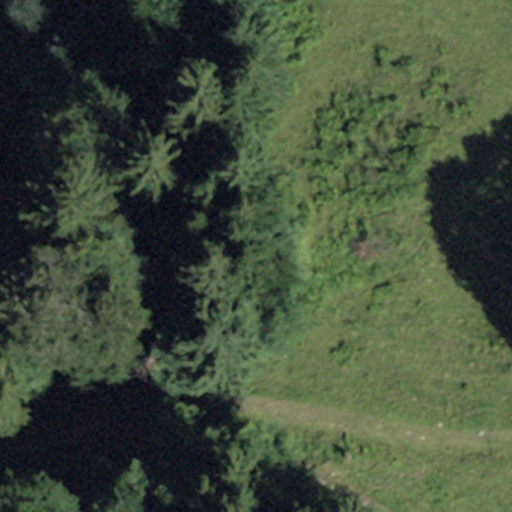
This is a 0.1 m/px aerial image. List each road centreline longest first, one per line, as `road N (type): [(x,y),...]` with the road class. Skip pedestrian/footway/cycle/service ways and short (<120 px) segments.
road 1 (track): [(365,511),(260,458),(132,428)]
road 2 (track): [(132,428),(0,456)]
